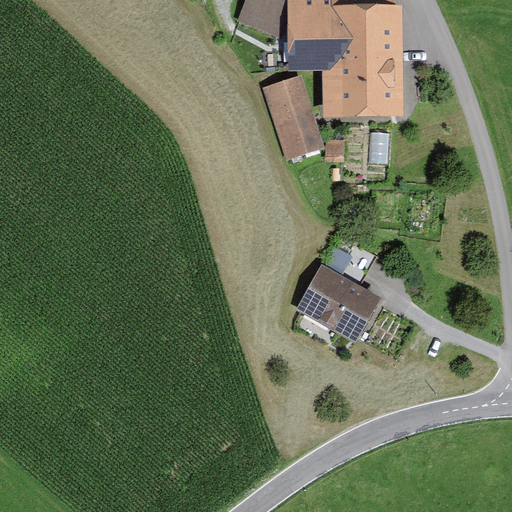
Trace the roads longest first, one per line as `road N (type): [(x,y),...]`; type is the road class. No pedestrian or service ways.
road 1 (unclassified): [(511,295),(476,124),(425,0)]
road 2 (unclassified): [(248,511),(355,442),(445,412),(511,403)]
